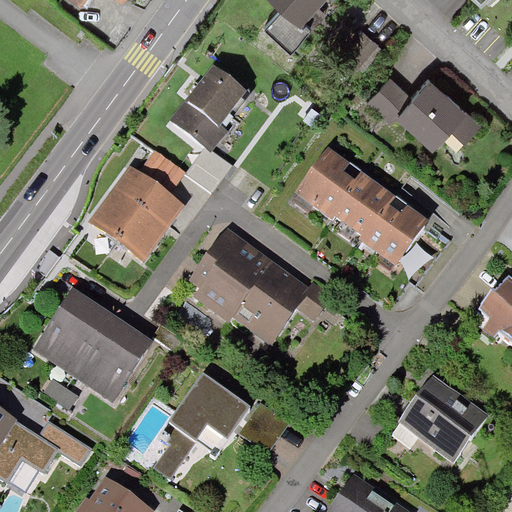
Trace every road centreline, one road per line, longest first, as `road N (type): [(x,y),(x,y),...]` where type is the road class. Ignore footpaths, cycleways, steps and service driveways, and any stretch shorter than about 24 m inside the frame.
road 1 (residential): [(511,195),(270,511)]
road 2 (secondary): [(186,0),(0,253)]
road 3 (residential): [(392,0),(511,109)]
